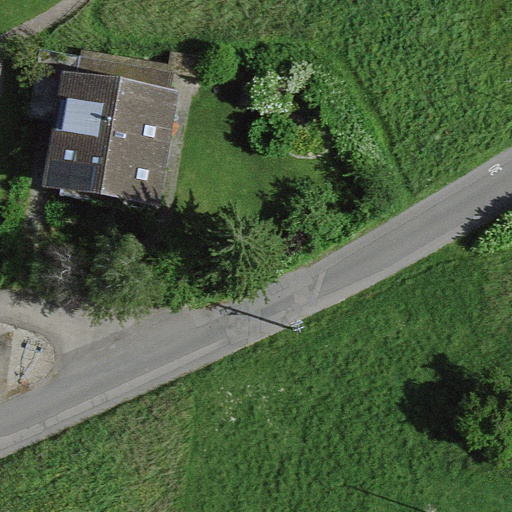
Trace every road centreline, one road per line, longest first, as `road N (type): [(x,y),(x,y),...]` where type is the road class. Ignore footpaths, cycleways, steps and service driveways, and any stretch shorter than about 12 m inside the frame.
road 1 (residential): [(131,366),(404,236),(511,170)]
road 2 (residential): [(131,366),(108,334),(83,318),(0,304)]
road 3 (residential): [(0,432),(131,366)]
